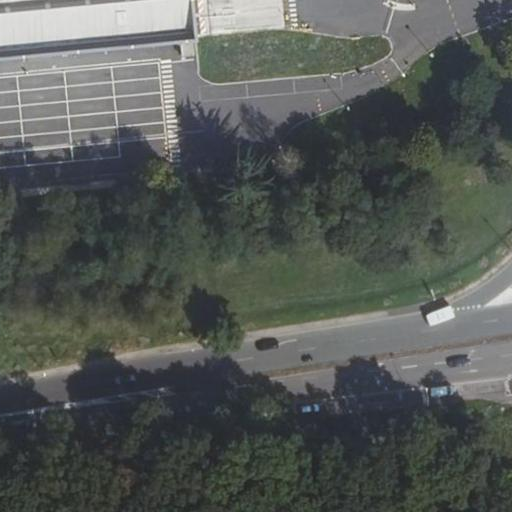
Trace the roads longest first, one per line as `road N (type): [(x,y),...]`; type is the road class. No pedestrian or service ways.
road 1 (secondary): [(87,403),(172,404),(511,358)]
road 2 (secondary): [(439,329),(168,371),(87,403)]
